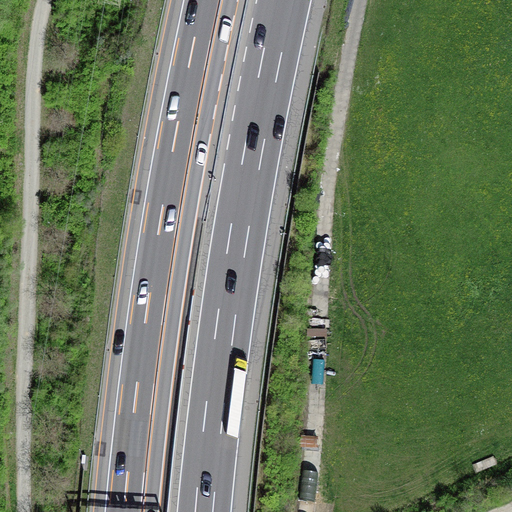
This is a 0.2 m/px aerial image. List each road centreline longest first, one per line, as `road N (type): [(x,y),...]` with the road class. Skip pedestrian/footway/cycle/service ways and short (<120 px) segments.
road 1 (motorway): [(204,511),(239,237),(284,0)]
road 2 (motorway): [(210,0),(168,224),(132,511)]
road 3 (track): [(307,511),(325,210),(360,0)]
road 4 (track): [(23,511),(43,0)]
